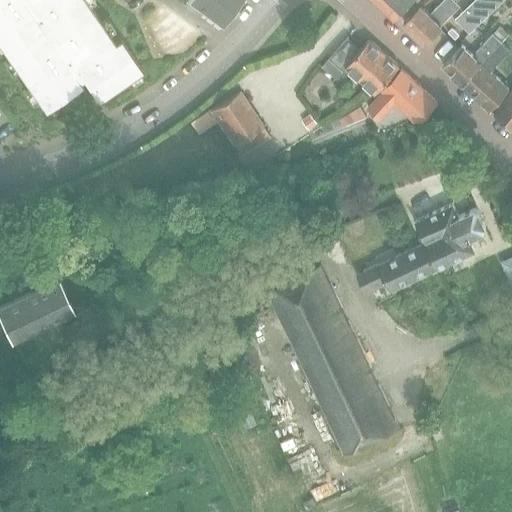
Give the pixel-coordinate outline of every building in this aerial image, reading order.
[(0,0),(0,40),(44,105),(80,80),(79,77),(83,75),(96,95),(140,65),(119,34),(113,38),(86,0),(189,0),(221,23),(238,0),(0,0)] [(377,0),(395,17),(409,0),(377,0)] [(421,4),(405,21),(426,42),(442,24),(441,23),(460,3),(456,0),(440,0),(429,12),(421,4)] [(471,0),(455,16),(469,31),(498,2),(495,0),(471,0)] [(499,25),(493,31),(502,40),(508,34),(499,25)] [(463,83),(502,42),(494,34),(474,55),(463,44),(444,65),(463,83)] [(400,66),(370,40),(363,49),(349,37),(323,67),(338,80),(348,68),(377,93),(400,66)] [(502,42),(463,83),(491,109),(509,88),(490,71),(505,55),(510,49),(508,47),(502,42)] [(437,101),(402,68),(382,89),(383,90),(368,106),(380,117),(395,101),(414,119),(423,116),(437,101)] [(241,154),(270,134),(239,89),(210,109),(241,154)] [(511,126),(511,89),(494,112),(511,126)] [(366,117),(361,107),(341,119),(345,126),(366,117)] [(199,135),(211,127),(204,115),(191,123),(199,135)] [(317,124),(312,116),(305,121),(311,129),(317,124)] [(425,242),(420,244),(424,253),(428,251),(436,267),(439,265),(440,267),(476,250),(469,238),(487,229),(477,207),(459,216),(453,203),(415,220),(425,242)] [(391,290),(440,267),(439,265),(436,267),(428,251),(424,253),(420,244),(358,273),(367,293),(388,284),(391,290)] [(511,257),(502,262),(511,282),(511,257)] [(267,289),(334,431),(343,452),(396,427),(320,264),(267,289)] [(56,278),(0,304),(0,311),(12,337),(13,336),(50,318),(57,315),(71,309),(58,282),(56,278)] [(286,441),(294,427),(281,420),(274,434),(286,441)]
